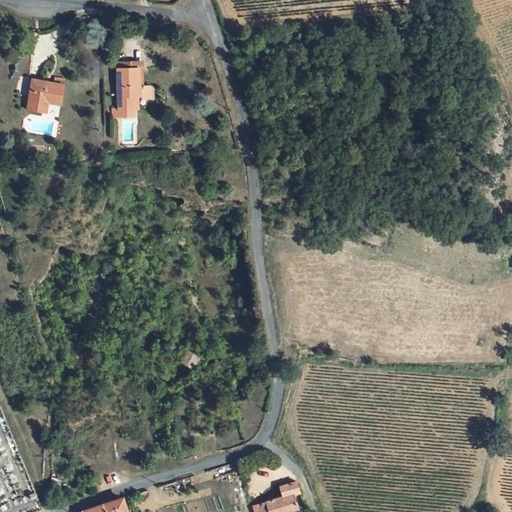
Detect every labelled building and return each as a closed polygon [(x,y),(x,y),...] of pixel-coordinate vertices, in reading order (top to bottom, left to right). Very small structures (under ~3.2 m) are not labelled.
[(147,61),(121,61),(121,70),(142,69),(143,87),(147,87),(147,61)] [(142,69),(121,70),(121,109),(136,109),(136,98),(143,98),(143,104),(159,104),(159,87),(147,87),(143,87),(142,69)] [(40,107),(42,96),(53,98),(59,99),(62,80),(31,75),(25,104),(40,107)] [(40,107),(50,109),(53,98),(42,96),(40,107)] [(192,365),(197,356),(195,355),(183,349),(176,362),(190,369),(192,365)] [(197,356),(192,365),(206,362),(205,351),(195,355),(197,356)] [(215,351),(205,351),(206,362),(215,363),(215,351)] [(269,503),(255,508),(256,511),(299,511),(302,511),(297,495),(303,493),(300,481),(284,486),(287,497),(281,499),(279,497),(276,495),(273,495),(270,497),(269,499),(268,502),(269,503)] [(121,511),(121,501),(86,511),(121,511)]
